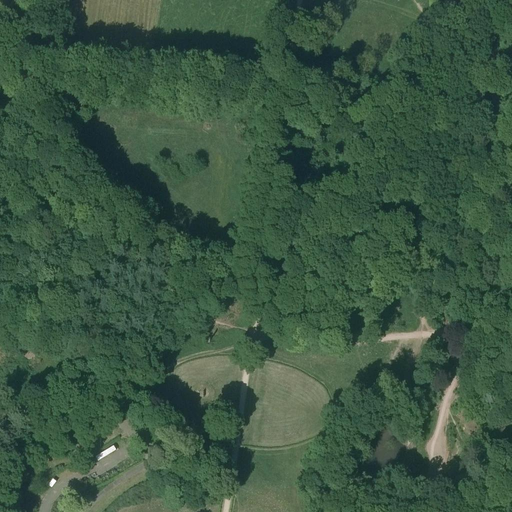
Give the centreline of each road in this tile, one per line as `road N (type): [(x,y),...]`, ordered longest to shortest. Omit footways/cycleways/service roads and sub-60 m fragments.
road 1 (track): [(44,76),(286,99)]
road 2 (track): [(286,99),(255,329)]
road 3 (track): [(224,511),(255,329)]
